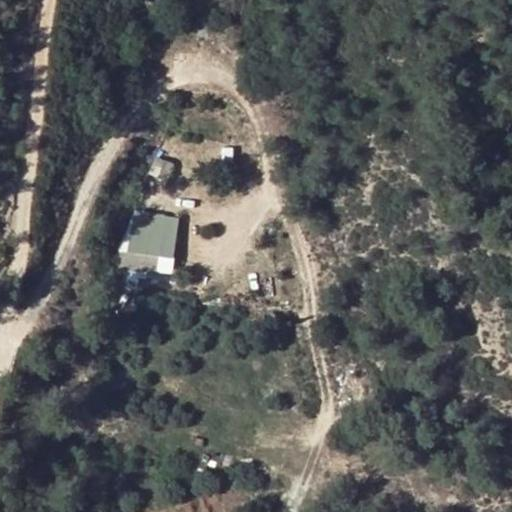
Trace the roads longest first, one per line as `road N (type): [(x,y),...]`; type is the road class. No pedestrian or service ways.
road 1 (track): [(4,343),(47,279),(97,168),(131,117),(182,79),(213,78),(230,87),(245,106),(306,278),(328,404),(320,441),(281,511)]
road 2 (track): [(0,355),(49,0)]
